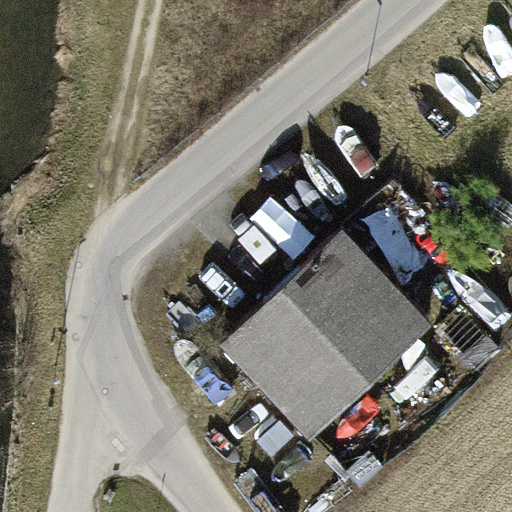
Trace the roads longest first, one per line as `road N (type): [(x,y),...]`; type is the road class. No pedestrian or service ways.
road 1 (residential): [(206,511),(124,424),(108,267),(409,0)]
road 2 (track): [(108,267),(146,0)]
